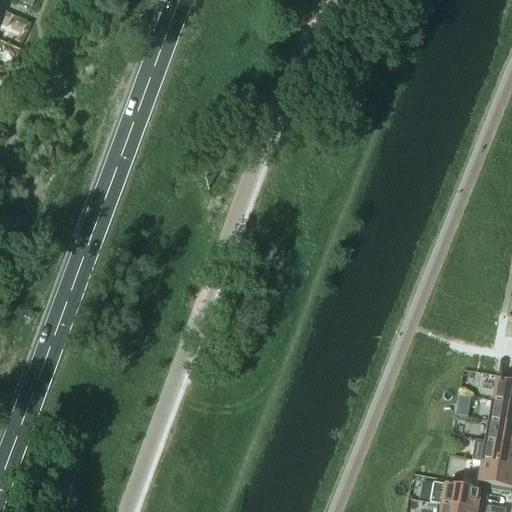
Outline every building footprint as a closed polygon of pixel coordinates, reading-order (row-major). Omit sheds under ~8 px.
[(32,9),(35,0),(24,0),(23,4),(32,9)] [(511,405),(511,385),(496,383),(493,402),(511,405)] [(511,428),(511,405),(493,402),(489,425),(511,428)] [(511,448),(511,428),(489,425),(485,443),(485,444),(511,448)] [(511,469),(511,448),(485,444),(485,443),(475,442),(472,462),(482,464),(511,469)] [(511,490),(511,469),(482,464),(478,484),(511,490)] [(467,511),(476,511),(480,493),(445,487),(441,507),(467,511)]
